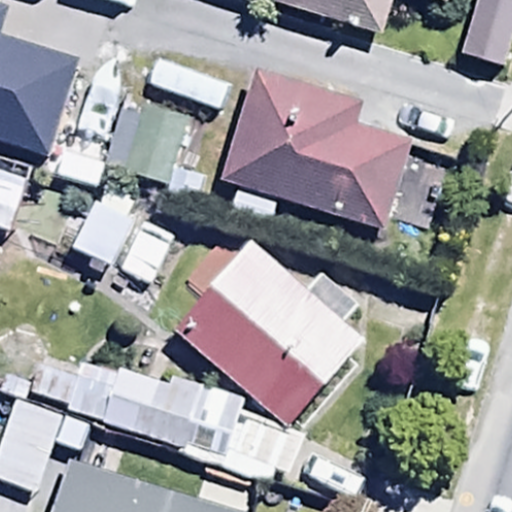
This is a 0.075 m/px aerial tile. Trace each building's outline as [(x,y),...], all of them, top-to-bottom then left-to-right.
[(247,0),(381,39),(392,0),(411,0),(447,11),(450,0),(247,0)] [(511,58),(511,2),(504,0),(480,0),(462,60),(507,73),(511,58)] [(257,77),(226,189),(386,235),(411,150),(355,134),(362,108),(257,77)] [(75,118),(61,159),(166,193),(187,128),(124,108),(116,131),(75,118)] [(29,187),(0,178),(0,234),(14,239),(29,187)] [(53,198),(34,239),(114,276),(136,229),(94,210),(91,216),(53,198)] [(174,244),(142,229),(120,275),(151,290),(174,244)] [(362,342),(347,330),(363,311),(323,279),(308,298),(248,249),(175,339),(289,432),(362,342)] [(70,417),(68,421),(270,492),(275,478),(289,482),(302,445),(240,423),(246,408),(173,382),(169,395),(83,365),(75,388),(38,374),(28,402),(70,417)] [(203,511),(68,467),(53,511),(203,511)]
